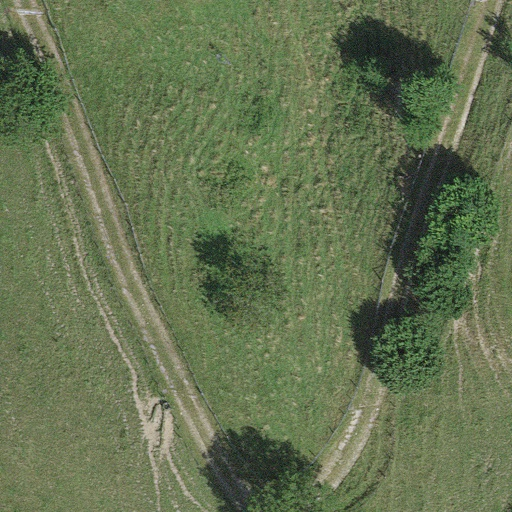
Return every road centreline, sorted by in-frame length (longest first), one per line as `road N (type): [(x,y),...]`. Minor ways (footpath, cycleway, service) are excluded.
road 1 (track): [(272,511),(296,509),(318,493),(366,410),(492,0)]
road 2 (track): [(22,0),(154,342),(233,482),(270,511)]
